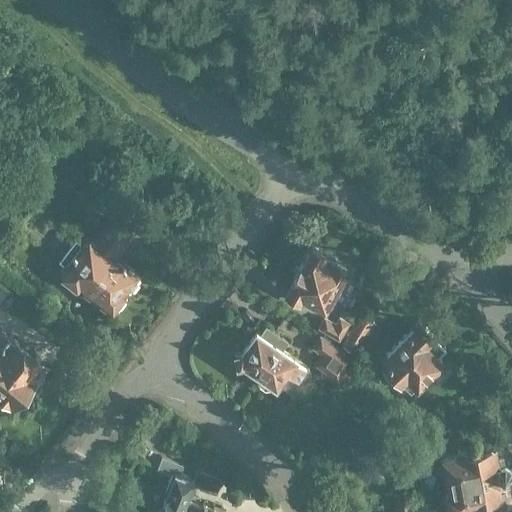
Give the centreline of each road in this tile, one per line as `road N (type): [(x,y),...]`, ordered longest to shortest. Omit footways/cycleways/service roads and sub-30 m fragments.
road 1 (unclassified): [(297,166),(156,82),(50,0)]
road 2 (residential): [(151,368),(297,166)]
road 3 (residential): [(151,368),(282,466),(308,511)]
road 4 (unclassified): [(441,243),(297,166)]
road 5 (residential): [(72,476),(102,421),(151,368)]
